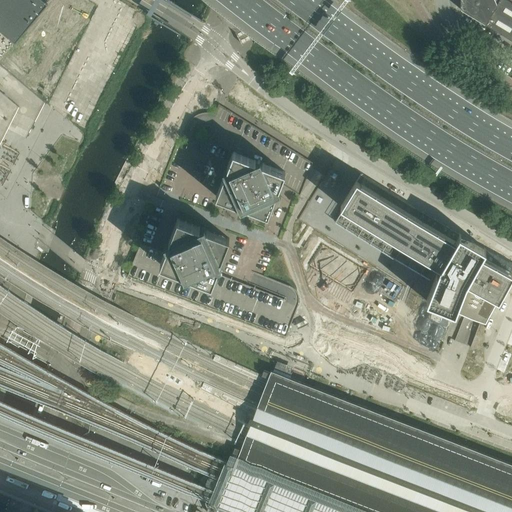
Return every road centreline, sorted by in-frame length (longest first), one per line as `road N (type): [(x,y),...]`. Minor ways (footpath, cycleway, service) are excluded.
road 1 (unclassified): [(22,511),(110,225),(213,51)]
road 2 (motorway): [(245,0),(365,91),(511,181)]
road 3 (unclassified): [(511,246),(255,81)]
road 4 (motorway): [(511,148),(293,0)]
road 5 (unclassified): [(450,378),(429,360),(317,308),(290,247),(258,237)]
road 6 (secondary): [(166,511),(0,444)]
road 7 (secondary): [(0,460),(128,511)]
